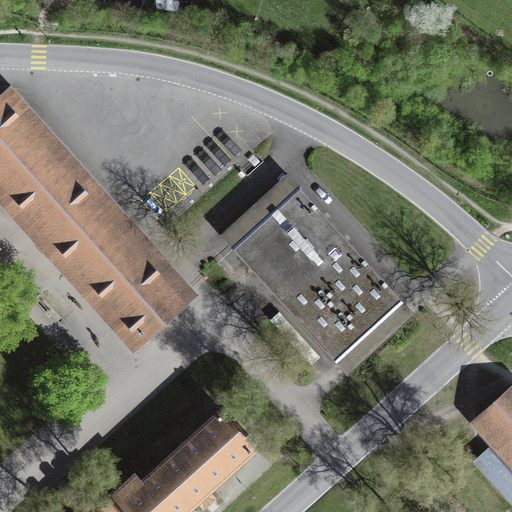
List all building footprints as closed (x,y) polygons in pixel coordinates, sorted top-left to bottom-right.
[(15,89),(3,100),(183,300),(195,290),(15,89)] [(0,181),(2,184),(140,338),(183,300),(3,100),(0,102),(0,181)] [(2,184),(0,185),(0,204),(129,348),(140,338),(2,184)] [(301,188),(233,249),(335,361),(402,300),(301,188)] [(511,391),(478,423),(511,460),(511,391)] [(185,511),(254,450),(220,412),(120,502),(114,495),(94,511),(185,511)]
